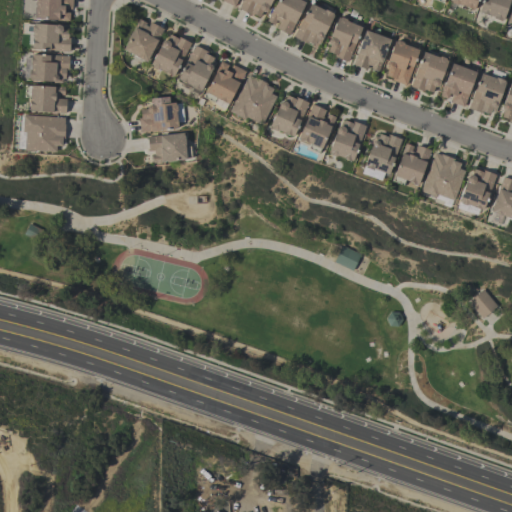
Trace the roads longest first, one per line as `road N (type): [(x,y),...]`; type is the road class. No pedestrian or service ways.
road 1 (primary): [(0,325),(492,493)]
road 2 (residential): [(166,0),(329,83),(511,153)]
road 3 (residential): [(102,0),(96,92),(104,145)]
